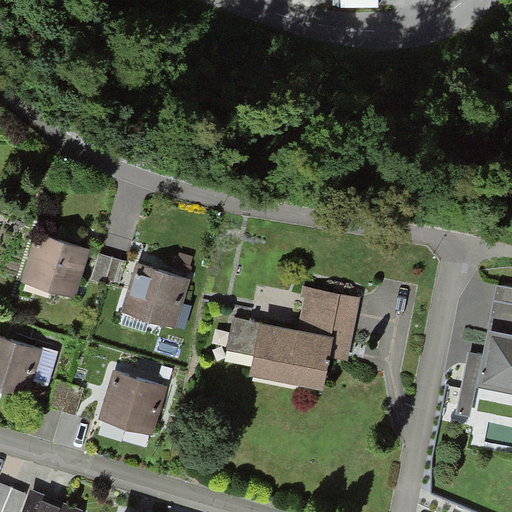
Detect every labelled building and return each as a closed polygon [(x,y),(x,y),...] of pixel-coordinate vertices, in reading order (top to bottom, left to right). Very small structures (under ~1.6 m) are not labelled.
[(89,252),(33,234),(18,284),(74,302),(89,252)] [(123,262),(97,254),(89,279),(115,287),(123,262)] [(190,282),(136,265),(120,316),(174,333),(190,282)] [(511,385),(511,284),(499,282),(485,354),(470,352),(458,411),(470,413),(476,379),(511,385)] [(347,355),(358,293),(305,283),(299,317),(236,306),(229,346),(251,350),(248,369),(321,383),(327,352),(347,355)] [(0,395),(23,402),(38,349),(0,338),(0,395)] [(153,439),(167,388),(112,373),(97,423),(153,439)] [(80,390),(57,384),(50,409),(73,416),(80,390)] [(0,509),(2,511),(13,484),(0,479),(0,509)] [(1,511),(19,511),(29,491),(13,484),(2,511),(1,511)] [(80,511),(84,506),(31,485),(29,491),(19,511),(80,511)]
